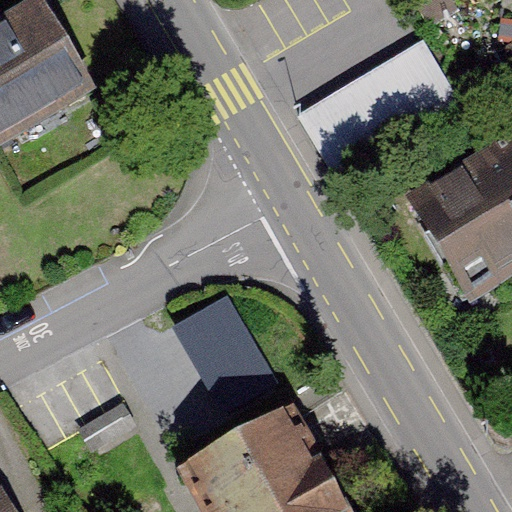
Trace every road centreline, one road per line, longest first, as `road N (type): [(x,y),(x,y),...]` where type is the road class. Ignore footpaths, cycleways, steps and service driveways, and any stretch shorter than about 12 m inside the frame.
road 1 (tertiary): [(296,204),(480,511)]
road 2 (residential): [(296,204),(0,357)]
road 3 (tertiary): [(177,0),(296,204)]
